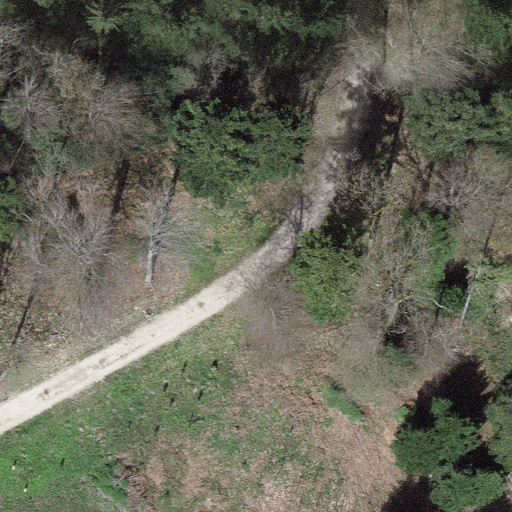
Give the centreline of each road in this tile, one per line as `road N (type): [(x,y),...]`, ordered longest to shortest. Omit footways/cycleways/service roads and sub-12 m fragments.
road 1 (track): [(363,0),(356,101),(325,193),(274,259),(180,321),(0,415)]
road 2 (track): [(504,0),(402,64),(358,74),(282,116),(0,174)]
